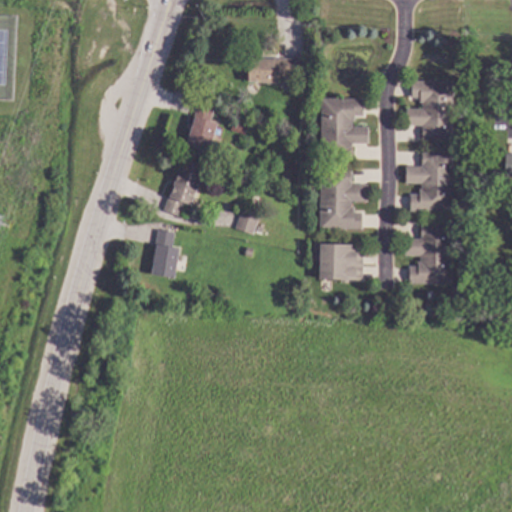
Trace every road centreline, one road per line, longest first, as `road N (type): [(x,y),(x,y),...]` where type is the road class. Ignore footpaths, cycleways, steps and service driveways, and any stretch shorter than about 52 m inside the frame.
road 1 (secondary): [(166,0),(52,377),(23,511)]
road 2 (residential): [(383,285),(384,95),(401,0)]
